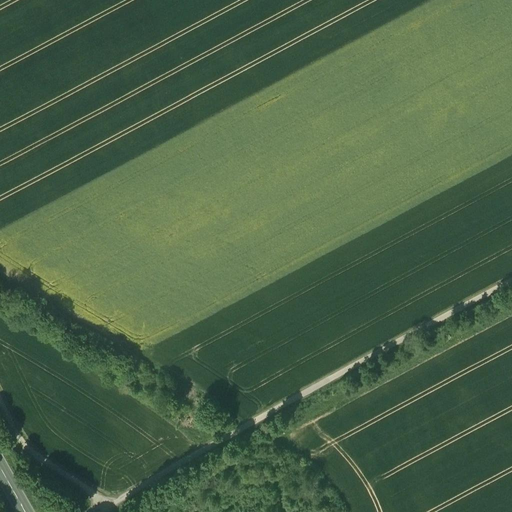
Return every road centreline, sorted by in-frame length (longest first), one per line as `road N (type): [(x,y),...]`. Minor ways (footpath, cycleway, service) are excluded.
road 1 (track): [(89,511),(511,280)]
road 2 (track): [(105,511),(83,485),(23,442),(0,401)]
